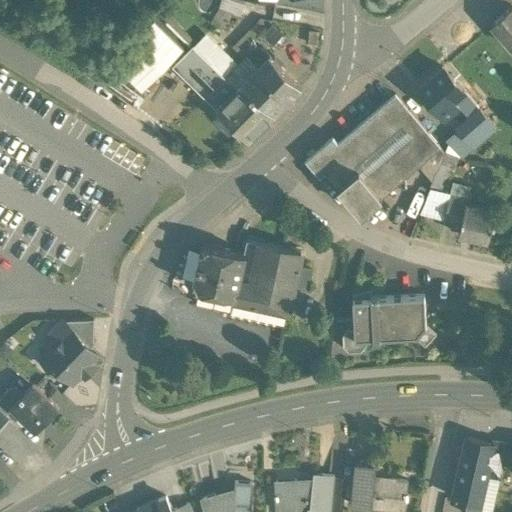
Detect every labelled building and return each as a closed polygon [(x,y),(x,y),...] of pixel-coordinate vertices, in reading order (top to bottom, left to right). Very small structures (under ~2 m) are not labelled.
[(244,5),(229,0),(221,0),(219,8),(241,15),(244,5)] [(511,5),(491,23),(511,47),(511,46),(511,5)] [(144,88),(185,44),(157,17),(115,61),(144,88)] [(216,68),(192,45),(172,65),(201,94),(221,74),(216,68)] [(262,47),(253,56),(260,64),(269,54),(262,47)] [(301,85),(269,54),(260,64),(256,67),(288,98),(301,85)] [(226,58),(216,68),(221,74),(225,77),(235,68),(226,58)] [(478,108),(442,65),(419,85),(445,114),(457,103),(468,116),(478,108)] [(288,98),(256,67),(242,81),(273,113),(288,98)] [(225,77),(221,74),(201,94),(213,104),(218,106),(235,88),(225,77)] [(273,113),(242,81),(235,88),(218,106),(249,137),(273,113)] [(395,93),(336,142),(345,152),(325,169),(360,211),(416,164),(438,145),(395,93)] [(468,116),(456,127),(457,129),(472,147),(495,128),(478,108),(468,116)] [(472,147),(457,129),(445,140),(459,155),(459,156),(461,156),(472,147)] [(331,136),(305,158),(319,175),(325,169),(345,152),(336,142),(331,136)] [(438,145),(416,164),(432,183),(444,152),(438,145)] [(468,197),(449,193),(443,218),(460,223),(465,203),(466,203),(468,197)] [(466,203),(465,203),(460,223),(458,235),(488,241),(495,210),(466,203)] [(294,282),(298,263),(301,249),(260,241),(246,237),(243,251),(245,252),(235,294),(233,294),(232,298),(287,310),(293,283),(294,282)] [(243,251),(206,243),(200,247),(193,280),(198,286),(233,294),(235,294),(245,252),(243,251)] [(310,266),(298,263),(294,282),(293,283),(306,286),(310,266)] [(353,320),(354,327),(348,327),(343,333),(343,344),(349,349),(360,349),(366,343),(366,339),(366,337),(372,337),(373,339),(380,339),(380,337),(426,334),(424,294),(378,297),(378,294),(371,294),(371,291),(353,294),(354,298),(352,298),(353,320)] [(93,318),(64,319),(65,322),(71,328),(71,327),(90,345),(95,340),(93,338),(93,318)] [(71,328),(54,345),(52,343),(40,356),(52,368),(56,365),(72,380),(81,371),(85,374),(95,364),(91,360),(98,353),(90,345),(71,327),(71,328)] [(55,404),(32,382),(20,394),(10,384),(0,394),(0,408),(3,412),(11,403),(34,425),(55,404)] [(491,441),(467,436),(453,497),(479,503),(486,472),(493,442),(491,441)] [(508,443),(492,438),(491,441),(493,442),(486,472),(500,475),(508,443)] [(388,479),(372,477),(374,462),(356,460),(352,503),(404,508),(407,476),(388,475),(388,479)] [(329,511),(333,472),(314,471),(314,480),(297,482),(296,477),(276,478),(276,487),(274,488),(275,496),(276,496),(277,510),(308,508),(307,511),(329,511)] [(251,511),(253,480),(234,479),(233,491),(220,494),(219,491),(202,495),(206,511),(251,511)] [(191,511),(187,501),(171,508),(165,494),(158,497),(158,499),(136,508),(137,511),(191,511)]
